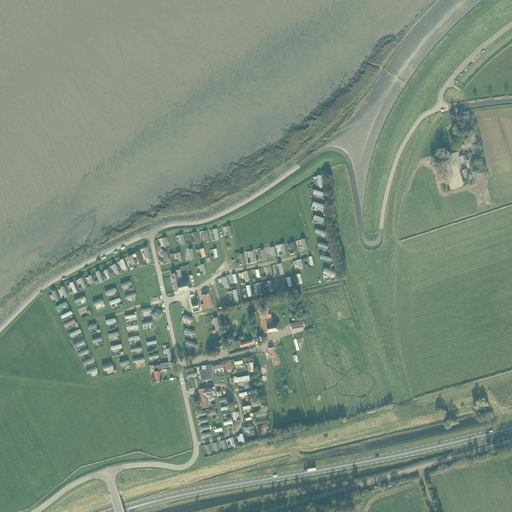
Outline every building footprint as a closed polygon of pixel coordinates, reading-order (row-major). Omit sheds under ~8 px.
[(390,63),(388,70),(395,72),(401,54),(398,53),(395,60),(394,64),(390,63)] [(473,158),(471,153),(460,157),(462,162),(473,158)] [(466,169),(461,171),(463,175),(465,181),(472,179),(469,173),(468,173),(466,169)] [(316,186),(320,186),(318,175),(311,176),(312,180),(314,179),(316,186)] [(309,222),(314,223),(315,220),(320,222),(321,217),(311,214),(309,222)] [(295,243),(296,250),(303,248),(301,239),(298,239),(298,243),(295,243)] [(263,251),(268,250),(268,256),(273,255),(272,247),(263,247),(263,251)] [(207,249),(207,252),(210,252),(211,258),(215,257),(214,248),(207,249)] [(171,253),(172,259),(175,259),(176,260),(179,259),(178,251),(171,253)] [(171,274),(175,292),(192,288),(191,284),(194,284),(192,275),(188,276),(189,280),(183,281),(180,270),(176,271),(176,273),(171,274)] [(54,289),(56,296),(54,296),(54,298),(65,295),(63,287),(54,289)] [(51,292),(46,294),(49,302),(55,300),(51,292)] [(213,307),(209,294),(201,296),(204,304),(201,305),(202,310),(213,307)] [(198,308),(200,308),(199,302),(197,303),(196,299),(191,301),(193,312),(199,311),(198,308)] [(63,301),(53,306),(55,309),(64,305),(63,301)] [(153,314),(159,318),(162,313),(156,309),(153,314)] [(68,310),(57,315),(58,318),(69,313),(68,310)] [(264,333),(281,330),(279,321),(272,323),(271,314),(261,316),(264,333)] [(180,321),(189,324),(191,317),(182,315),(180,321)] [(60,323),(62,327),(73,322),(71,318),(60,323)] [(149,318),(141,319),(141,327),(149,326),(149,318)] [(77,329),(67,333),(69,339),(71,338),(70,336),(78,332),(77,329)] [(162,348),(167,347),(164,336),(159,337),(162,348)] [(161,353),(167,360),(169,357),(164,351),(161,353)] [(155,359),(157,358),(157,355),(146,357),(147,364),(155,363),(155,359)] [(89,356),(82,359),(84,365),(91,362),(89,356)] [(105,373),(111,372),(108,361),(101,363),(102,365),(99,366),(100,371),(104,370),(105,373)] [(223,366),(225,365),(226,369),(232,368),(231,362),(226,363),(226,361),(223,362),(223,366)] [(157,369),(161,368),(160,364),(153,365),(154,372),(155,380),(161,379),(159,371),(157,371),(157,369)] [(206,369),(199,371),(201,381),(211,379),(209,369),(208,365),(205,366),(206,369)] [(84,369),(86,375),(95,372),(93,366),(84,369)] [(213,389),(215,388),(214,387),(205,389),(199,390),(203,407),(209,406),(207,397),(214,395),(213,389)] [(265,424),(257,427),(258,433),(267,431),(265,424)] [(250,425),(242,427),(242,431),(246,430),(247,435),(252,434),(251,429),(250,425)] [(222,439),(216,441),(218,449),(224,447),(222,439)]
